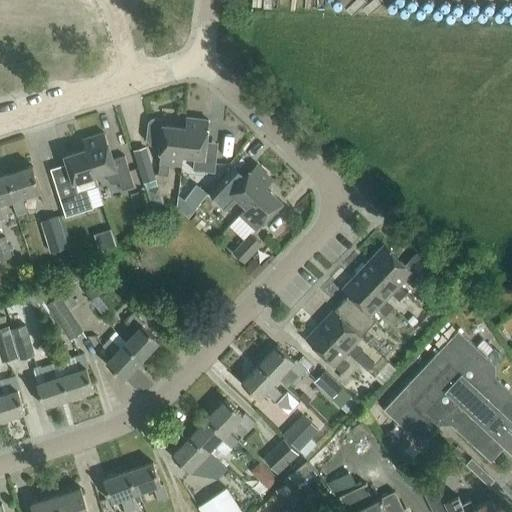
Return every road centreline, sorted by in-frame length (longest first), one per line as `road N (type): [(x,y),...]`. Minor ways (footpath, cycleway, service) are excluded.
road 1 (residential): [(0,470),(120,430),(157,408),(327,228),(325,181),(201,68)]
road 2 (residential): [(0,128),(201,68)]
